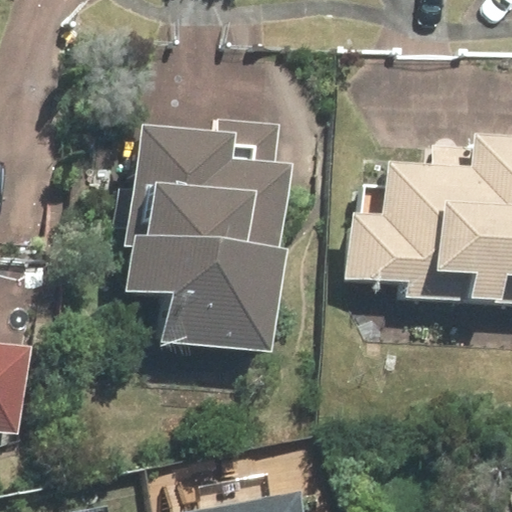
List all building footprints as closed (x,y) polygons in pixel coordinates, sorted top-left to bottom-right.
[(213,130),(138,120),(122,248),(131,249),(126,288),(173,294),(167,339),(273,352),(286,249),(278,248),(288,167),(272,165),(277,128),(215,120),(213,130)] [(475,150),(437,148),(435,168),(392,165),(390,189),(365,188),(363,215),(356,214),(351,278),(408,282),(407,296),(511,304),(511,136),(477,133),(475,150)] [(0,433),(19,436),(31,348),(0,343),(0,433)] [(299,511),(297,495),(186,511),(299,511)] [(511,511),(511,498),(467,511),(511,511)]
